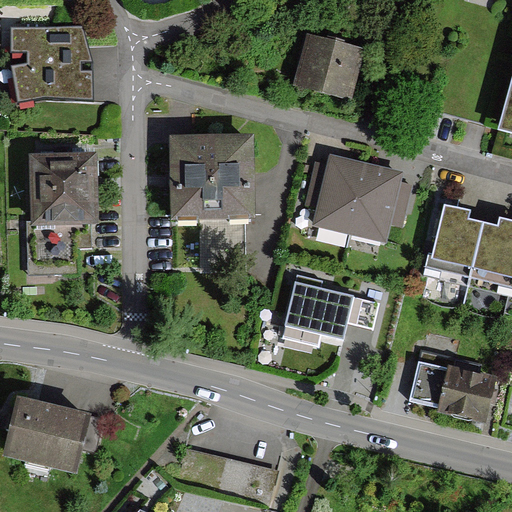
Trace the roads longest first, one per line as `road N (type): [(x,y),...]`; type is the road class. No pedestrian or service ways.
road 1 (residential): [(511,174),(132,83)]
road 2 (tertiary): [(137,368),(511,467)]
road 3 (residential): [(137,368),(132,83)]
road 4 (tertiary): [(0,342),(137,368)]
